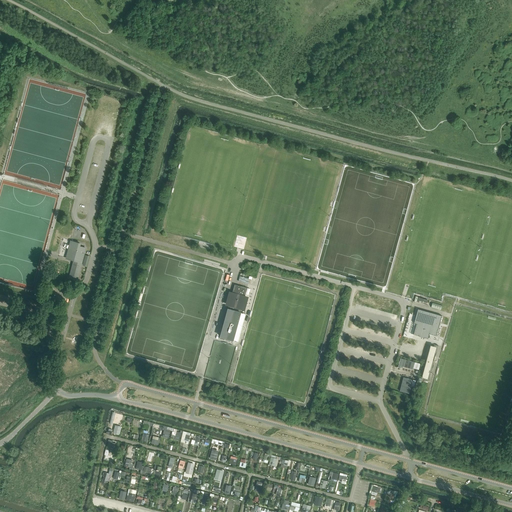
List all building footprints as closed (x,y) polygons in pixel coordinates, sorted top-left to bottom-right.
[(77,279),(85,248),(79,247),(80,244),(71,241),(67,253),(71,254),(70,259),(74,260),(69,277),(77,279)] [(232,293),(231,293),(229,302),(230,302),(219,338),(233,341),(233,340),(237,341),(241,329),(236,328),(237,324),(241,325),(245,313),(240,312),(242,305),(243,306),(246,297),(245,297),(247,288),(234,284),(232,293)] [(392,312),(395,300),(365,293),(363,298),(360,297),(359,304),(392,312)] [(418,309),(414,323),(421,325),(418,336),(428,338),(429,334),(436,336),(442,316),(418,309)] [(429,379),(437,345),(430,344),(422,377),(429,379)] [(420,364),(400,358),(398,367),(401,368),(401,366),(413,369),(413,368),(419,370),(420,364)] [(414,386),(416,380),(403,377),(400,391),(409,394),(411,386),(414,386)] [(170,438),(173,427),(165,425),(162,436),(170,438)] [(153,435),(152,443),(159,444),(161,437),(153,435)] [(269,464),(277,466),(279,458),(271,456),(269,464)] [(133,468),(134,463),(132,463),(133,459),(127,458),(125,466),(133,468)] [(178,470),(182,472),(186,461),(181,459),(178,470)] [(170,478),(171,472),(168,472),(167,480),(177,481),(177,479),(170,478)] [(220,493),(222,487),(214,485),(213,489),(217,490),(216,492),(220,493)] [(325,507),(331,509),(334,499),(327,497),(325,507)] [(282,507),(289,509),(290,505),(288,504),(289,500),(284,499),(282,507)]
